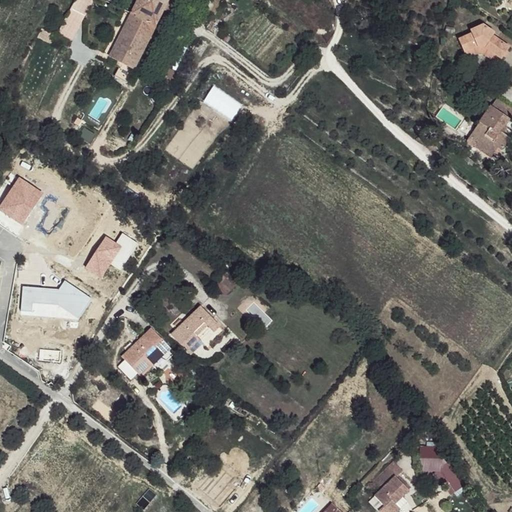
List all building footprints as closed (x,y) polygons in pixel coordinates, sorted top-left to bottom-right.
[(68,42),(73,32),(90,0),(75,0),(57,36),(68,42)] [(156,25),(168,0),(138,0),(133,12),(156,25)] [(110,56),(133,68),(147,41),(156,25),(133,12),(110,56)] [(498,35),(485,26),(472,32),(474,36),(483,58),(487,51),(496,38),(498,35)] [(91,42),(73,32),(68,42),(87,52),(91,42)] [(474,36),(461,42),(468,61),(483,58),(474,36)] [(510,49),(496,38),(487,51),(496,57),(501,62),(510,49)] [(496,57),(487,51),(483,58),(491,63),(496,57)] [(133,68),(110,56),(107,62),(131,75),(133,68)] [(177,84),(164,77),(160,85),(173,92),(177,84)] [(510,120),(492,107),(472,137),(493,150),(496,144),(504,148),(511,138),(503,133),(510,120)] [(493,150),(472,137),(467,146),(491,160),(496,152),(493,150)] [(222,294),(238,286),(231,274),(215,282),(222,294)] [(218,319),(205,306),(198,312),(199,314),(190,324),(188,322),(177,334),(195,353),(205,343),(202,336),(213,325),(218,319)] [(224,326),(218,319),(213,325),(218,331),(224,326)] [(137,349),(134,347),(124,356),(142,377),(153,366),(147,360),(158,349),(164,344),(152,331),(147,335),(149,337),(137,349)] [(149,337),(147,335),(134,347),(137,349),(149,337)] [(165,356),(170,350),(164,344),(158,349),(165,356)] [(440,446),(419,447),(420,473),(447,472),(447,493),(457,492),(456,459),(440,459),(440,446)] [(398,472),(377,490),(386,501),(381,506),(386,511),(396,511),(402,506),(397,500),(411,488),(398,472)] [(232,486),(218,473),(212,480),(226,492),(232,486)] [(226,492),(212,480),(198,493),(215,511),(228,497),(226,492)] [(157,496),(149,489),(143,497),(150,504),(157,496)]
